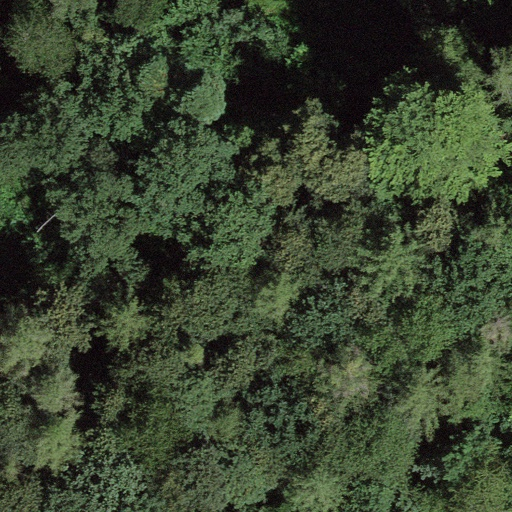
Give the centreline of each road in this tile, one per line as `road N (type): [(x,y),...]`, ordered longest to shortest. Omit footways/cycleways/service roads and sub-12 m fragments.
road 1 (track): [(0,326),(511,159)]
road 2 (track): [(336,511),(438,434),(511,325)]
